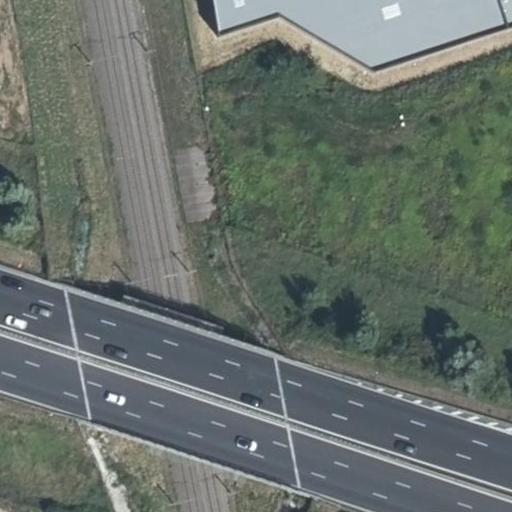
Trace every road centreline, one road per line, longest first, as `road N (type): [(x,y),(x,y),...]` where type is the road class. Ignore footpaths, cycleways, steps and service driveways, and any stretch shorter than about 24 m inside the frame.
road 1 (motorway): [(511,469),(0,303)]
road 2 (motorway): [(0,367),(443,511)]
